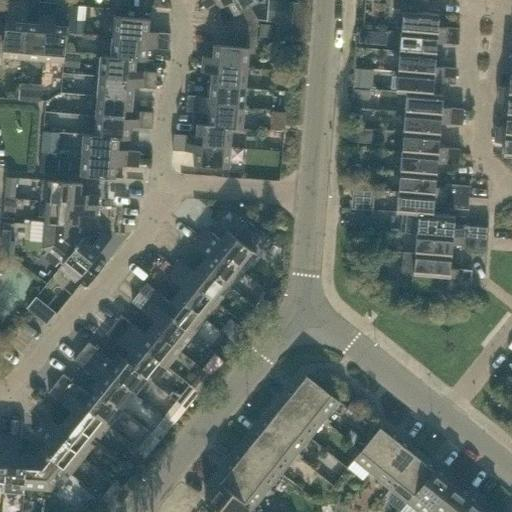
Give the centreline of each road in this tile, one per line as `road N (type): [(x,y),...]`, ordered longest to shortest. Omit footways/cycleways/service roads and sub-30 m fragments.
road 1 (residential): [(0,395),(13,396),(140,237),(159,185)]
road 2 (residential): [(141,511),(307,313)]
road 3 (unclassified): [(314,195),(328,0)]
road 4 (residential): [(159,185),(183,14),(178,0)]
road 5 (residential): [(448,421),(307,313)]
road 6 (residential): [(159,185),(314,195)]
road 7 (residential): [(484,108),(465,5),(511,10)]
